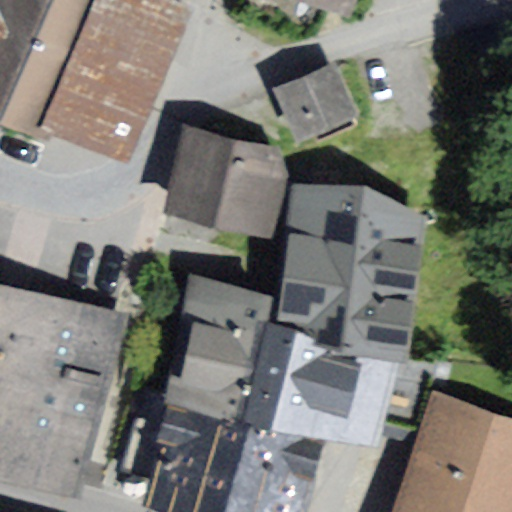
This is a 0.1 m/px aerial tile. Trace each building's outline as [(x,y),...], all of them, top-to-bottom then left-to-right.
[(94,0),(0,0),(0,128),(45,144),(94,0)] [(344,0),(316,0),(342,8),(344,0)] [(343,62),(290,81),(306,125),(358,106),(343,62)] [(285,142),(203,126),(188,203),(271,218),(285,142)] [(243,286),(184,270),(123,491),(197,511),(318,511),(342,430),(390,443),(424,320),(454,215),(313,177),(280,296),(243,286)] [(149,321),(0,274),(0,460),(97,490),(149,321)] [(511,511),(511,420),(439,395),(398,511),(511,511)]
